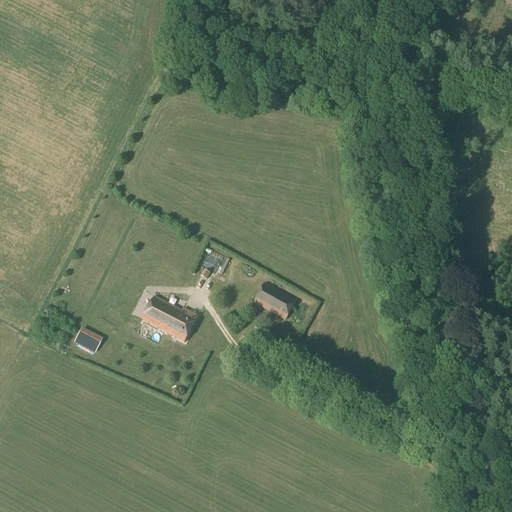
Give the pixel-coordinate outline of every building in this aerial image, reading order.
[(218,275),(226,266),(214,254),(205,263),(218,275)] [(206,281),(210,274),(204,271),(200,278),(206,281)] [(285,321),(296,301),(264,283),(253,303),(285,321)] [(181,312),(154,297),(142,321),(166,333),(166,334),(184,343),(197,317),(182,310),(181,312)] [(93,355),(100,342),(81,332),(74,344),(93,355)]
